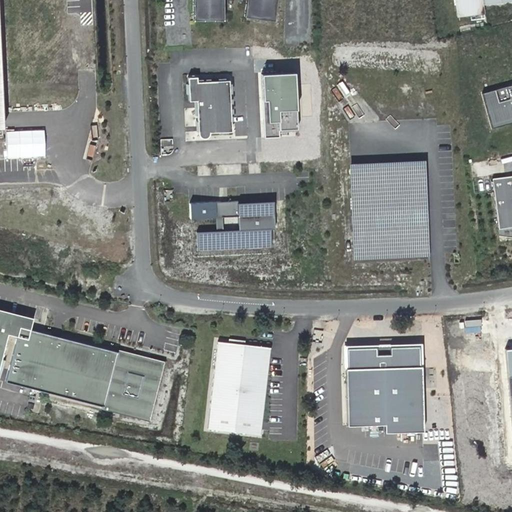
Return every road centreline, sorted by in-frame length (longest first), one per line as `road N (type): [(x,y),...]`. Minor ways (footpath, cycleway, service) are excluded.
road 1 (unclassified): [(131,0),(144,273),(154,291),(249,303),(511,291)]
road 2 (track): [(417,511),(0,435)]
